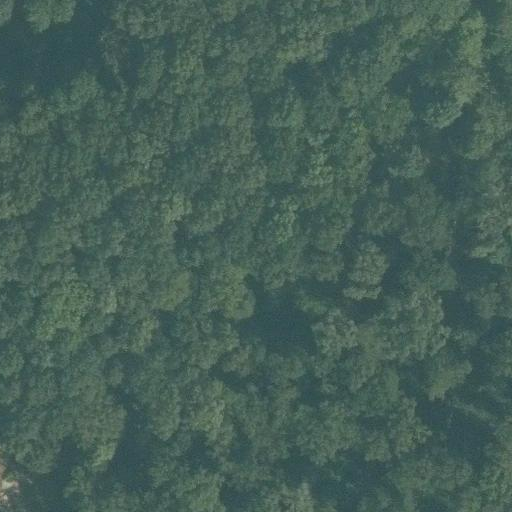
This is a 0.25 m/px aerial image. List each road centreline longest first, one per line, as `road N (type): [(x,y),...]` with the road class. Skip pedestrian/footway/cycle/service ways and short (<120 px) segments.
road 1 (track): [(454,0),(197,328)]
road 2 (track): [(124,432),(197,328)]
